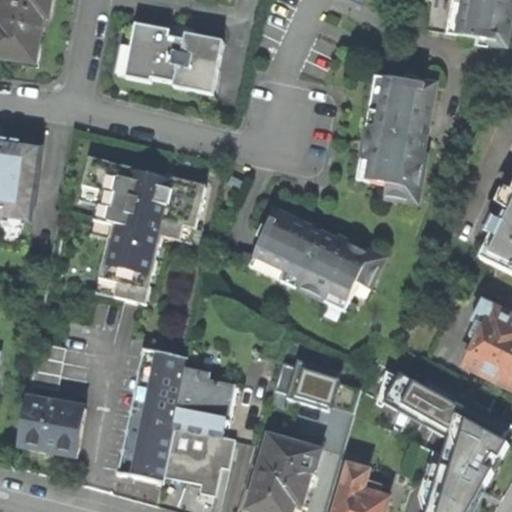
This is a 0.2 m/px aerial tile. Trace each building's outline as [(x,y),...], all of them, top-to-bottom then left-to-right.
[(0,25),(0,58),(16,61),(36,65),(43,18),(49,19),(51,0),(4,0),(0,25)] [(511,0),(465,0),(459,36),(478,40),(478,43),(507,48),(511,21),(511,0)] [(138,48),(131,81),(152,85),(153,80),(175,85),(174,89),(213,97),(224,43),(187,35),(186,42),(163,38),(164,32),(137,26),(135,38),(133,47),(138,48)] [(378,79),(368,127),(380,129),(389,81),(378,79)] [(380,129),(368,127),(362,162),(373,164),(369,183),(388,187),(386,201),(419,207),(429,156),(425,155),(429,135),(438,88),(407,82),(406,84),(389,81),(380,129)] [(0,210),(33,215),(42,150),(0,144),(0,210)] [(115,299),(147,307),(164,240),(181,244),(185,229),(196,232),(207,189),(176,181),(173,191),(165,189),(167,179),(91,160),(84,188),(86,189),(102,193),(99,207),(95,221),(95,223),(96,223),(114,228),(110,241),(100,281),(102,281),(119,285),(115,299)] [(358,181),(369,183),(373,164),(362,162),(358,181)] [(227,188),(241,194),(246,184),(232,178),(227,188)] [(171,180),(167,179),(165,189),(173,191),(176,181),(171,180)] [(82,203),(99,207),(102,193),(86,189),(82,203)] [(511,195),(482,260),(511,273),(511,195)] [(0,249),(27,253),(33,215),(0,210),(0,249)] [(372,292),(387,262),(339,239),(338,242),(319,234),(275,213),(262,241),(264,242),(256,259),(301,280),(296,290),(328,305),(333,296),(351,304),(359,286),(372,292)] [(93,237),(110,241),(114,228),(96,223),(93,237)] [(251,269),(296,290),(301,280),(256,259),(251,269)] [(99,295),(115,299),(119,285),(102,281),(99,295)] [(346,314),(351,304),(333,296),(328,305),(346,314)] [(511,322),(489,311),(460,369),(511,394),(511,322)] [(32,386),(59,391),(67,351),(59,349),(40,345),(32,386)] [(119,474),(134,477),(159,355),(144,352),(143,359),(120,471),(119,474)] [(165,485),(166,478),(176,430),(188,370),(190,360),(159,354),(159,355),(134,477),(134,478),(149,481),(165,485)] [(297,369),(289,396),(288,400),(329,413),(330,409),(338,382),(340,376),(299,363),(297,369)] [(275,392),(289,396),(297,369),(284,365),(275,392)] [(188,370),(176,430),(223,440),(234,386),(210,382),(211,375),(188,370)] [(401,376),(385,405),(450,441),(429,511),(464,511),(488,471),(494,459),(503,444),(511,427),(511,426),(430,381),(426,388),(401,376)] [(343,384),(338,382),(330,409),(332,410),(334,410),(334,409),(353,415),(360,391),(342,385),(343,384)] [(56,456),(78,460),(87,411),(29,400),(20,449),(56,456)] [(223,469),(230,471),(236,442),(223,440),(176,430),(166,478),(193,484),(205,486),(203,495),(217,498),(223,469)] [(305,507),(315,475),(296,470),(301,454),(299,454),(270,444),(248,511),(251,511),(295,511),(297,505),(305,507)] [(510,448),(503,444),(494,459),(502,463),(510,448)] [(296,470),(315,475),(317,476),(324,454),(301,447),(299,454),(301,454),(296,470)] [(504,464),(502,463),(494,459),(488,471),(495,475),(497,476),(504,464)] [(350,468),(345,487),(362,493),(365,482),(367,482),(369,474),(350,468)] [(474,511),(484,496),(495,475),(488,471),(464,511),(474,511)] [(365,482),(362,493),(380,498),(383,487),(367,482),(365,482)] [(380,498),(362,493),(345,487),(337,511),(387,511),(391,501),(380,498)]
